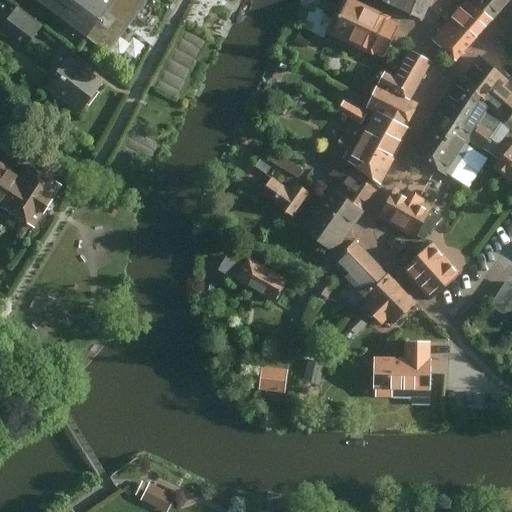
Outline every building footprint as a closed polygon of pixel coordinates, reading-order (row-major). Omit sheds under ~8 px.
[(56,0),(88,22),(104,0),(56,0)] [(104,0),(88,22),(116,42),(131,22),(146,2),(143,0),(104,0)] [(420,24),(430,0),(386,0),(383,7),(420,24)] [(492,22),(511,0),(480,0),(475,6),(492,22)] [(383,61),(399,26),(348,3),(341,18),(336,16),(327,36),(383,61)] [(492,22),(475,6),(440,44),(458,60),(492,22)] [(16,7),(0,28),(0,38),(24,56),(45,27),(16,7)] [(409,102),(432,66),(410,53),(393,81),(385,76),(380,84),(409,102)] [(477,58),(456,84),(488,110),(507,124),(511,117),(511,95),(502,88),(507,82),(477,58)] [(66,64),(46,91),(84,120),(105,93),(66,64)] [(402,140),(417,107),(409,102),(380,84),(368,111),(384,119),(379,129),(402,140)] [(467,144),(488,110),(456,84),(411,157),(428,168),(436,173),(446,179),(449,174),(467,144)] [(363,122),(368,109),(343,99),(338,111),(363,122)] [(393,161),(402,140),(379,129),(374,140),(366,136),(361,146),(393,161)] [(489,158),(467,144),(449,174),(471,187),(489,158)] [(379,188),(393,161),(361,146),(353,163),(359,165),(356,172),(379,188)] [(511,150),(494,173),(511,187),(511,150)] [(298,180),(305,170),(278,152),(272,161),(298,180)] [(0,170),(0,208),(6,213),(32,230),(60,188),(35,171),(26,184),(2,167),(0,170)] [(332,192),(362,215),(376,195),(338,167),(329,179),(337,185),(332,192)] [(292,220),(308,196),(295,188),(290,194),(272,182),(261,198),(292,220)] [(395,191),(378,220),(413,240),(430,211),(422,206),(423,204),(406,194),(404,196),(395,191)] [(303,231),(333,254),(362,215),(332,192),(303,231)] [(458,275),(431,246),(406,269),(433,298),(458,275)] [(364,294),(385,275),(360,247),(339,265),(364,294)] [(225,258),(217,274),(272,303),(283,282),(245,261),(242,267),(225,258)] [(393,326),(415,305),(388,278),(367,298),(370,302),(365,306),(383,325),(388,320),(393,326)] [(511,288),(507,284),(492,306),(511,319),(511,288)] [(376,398),(430,397),(428,344),(404,344),(404,357),(374,358),(376,398)] [(323,386),(326,362),(310,360),(306,384),(323,386)] [(290,369),(263,366),(261,388),(288,391),(290,369)] [(166,511),(172,500),(151,490),(144,505),(160,511),(166,511)]
